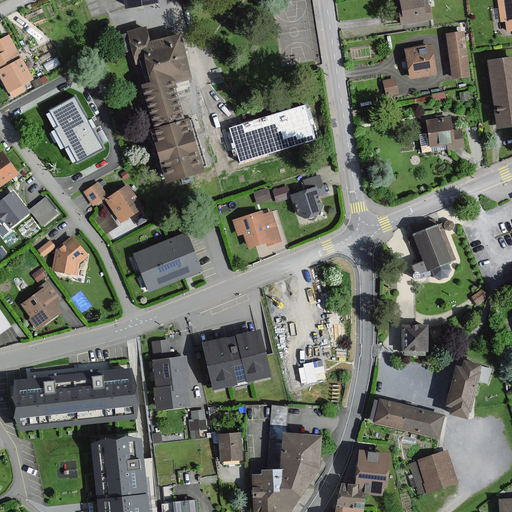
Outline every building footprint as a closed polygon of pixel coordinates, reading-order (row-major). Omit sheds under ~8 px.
[(420,0),(401,0),(404,11),(400,12),(402,22),(431,17),(429,6),(422,7),(420,0)] [(511,0),(499,0),(501,21),(507,20),(508,29),(511,29),(511,0)] [(137,63),(144,61),(150,82),(142,84),(155,128),(152,129),(167,181),(203,171),(188,119),(182,120),(172,83),(193,77),(181,33),(150,41),(146,26),(128,31),(137,63)] [(463,32),(446,35),(453,78),(469,75),(463,32)] [(0,77),(8,91),(32,78),(21,58),(15,46),(9,36),(0,40),(0,77)] [(430,46),(406,50),(411,78),(435,73),(430,46)] [(511,57),(489,60),(498,127),(511,125),(511,57)] [(395,79),(384,81),(387,95),(398,92),(395,79)] [(103,149),(75,97),(50,110),(59,127),(56,129),(66,148),(69,146),(78,162),(103,149)] [(314,139),(305,106),(231,128),(240,161),(314,139)] [(428,121),(431,145),(448,143),(449,149),(463,147),(461,130),(452,131),(450,118),(428,121)] [(0,185),(18,174),(3,152),(0,153),(0,185)] [(304,181),(307,190),(304,191),(292,195),(298,214),(306,218),(312,216),(318,214),(321,206),(318,195),(324,193),(318,176),(304,181)] [(106,196),(96,183),(84,191),(94,205),(106,196)] [(272,187),(275,200),(290,196),(286,184),(272,187)] [(127,186),(106,200),(114,211),(121,222),(125,220),(142,208),(136,199),(127,186)] [(266,190),(254,193),(257,203),(269,200),(266,190)] [(29,212),(12,192),(0,201),(0,214),(10,227),(29,212)] [(56,213),(44,198),(31,209),(43,224),(56,213)] [(261,213),(233,222),(237,235),(243,233),(248,248),(266,243),(267,246),(280,242),(271,214),(262,217),(261,213)] [(409,229),(412,235),(413,237),(408,239),(418,263),(412,265),(415,273),(414,273),(413,273),(413,274),(412,274),(412,275),(412,276),(412,277),(412,278),(413,278),(413,279),(414,279),(415,280),(416,280),(417,279),(418,279),(432,273),(433,276),(436,277),(440,278),(443,277),(446,276),(447,273),(449,270),(447,264),(452,262),(455,260),(443,230),(445,230),(448,231),(452,230),(454,226),(452,222),(449,221),(445,222),(443,226),(442,226),(440,223),(437,225),(436,225),(433,219),(409,229)] [(185,234),(133,255),(147,291),(200,270),(185,234)] [(89,254),(72,236),(56,250),(51,270),(78,274),(79,263),(89,254)] [(55,247),(50,241),(38,250),(43,256),(55,247)] [(39,291),(22,304),(39,327),(61,311),(54,303),(60,298),(49,284),(44,288),(39,291)] [(483,290),(472,297),(477,303),(487,296),(483,290)] [(427,327),(403,327),(403,351),(427,351),(427,327)] [(259,330),(202,344),(213,390),(270,377),(259,330)] [(156,361),(153,362),(157,388),(154,389),(156,410),(188,406),(185,388),(189,388),(185,357),(170,359),(167,341),(153,343),(156,361)] [(323,360),(298,362),(300,380),(325,378),(323,360)] [(461,360),(459,367),(455,366),(444,408),(451,410),(450,416),(466,419),(467,413),(469,413),(481,366),(461,360)] [(49,377),(15,380),(20,429),(136,418),(132,370),(97,373),(49,377)] [(372,424),(438,441),(444,416),(379,399),(372,424)] [(270,423),(287,423),(288,404),(271,403),(270,423)] [(204,407),(189,408),(191,436),(206,434),(204,407)] [(239,434),(220,435),(222,460),(241,459),(239,434)] [(282,509),(282,511),(287,511),(291,511),(319,468),(321,436),(284,434),(282,471),(282,509)] [(148,511),(143,464),(141,441),(93,446),(100,511),(148,511)] [(390,453),(360,451),(356,487),(364,487),(364,491),(371,492),(370,493),(381,494),(382,486),(387,487),(390,453)] [(425,484),(428,492),(457,482),(446,451),(418,461),(426,484),(425,484)] [(253,511),(282,511),(282,509),(282,471),(261,471),(261,475),(253,475),(253,511)] [(356,487),(342,486),(336,508),(363,509),(364,491),(364,487),(356,487)] [(511,511),(511,500),(500,501),(501,511),(511,511)]
